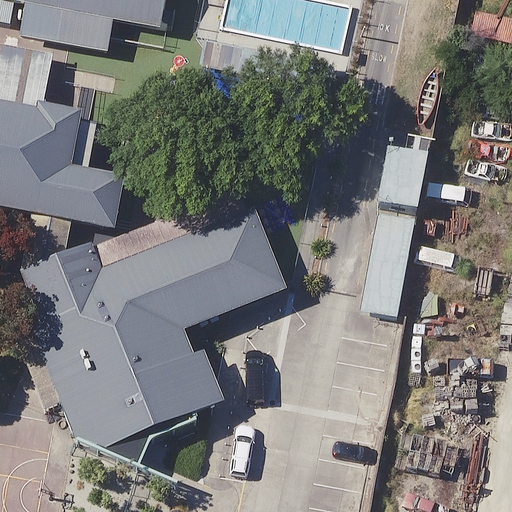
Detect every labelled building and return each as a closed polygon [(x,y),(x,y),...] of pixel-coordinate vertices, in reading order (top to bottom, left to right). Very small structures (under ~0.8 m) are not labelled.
[(167,0),(0,0),(0,14),(162,40),(167,0)] [(213,67),(329,85),(357,41),(363,0),(206,0),(206,4),(147,63),(183,98),(213,67)] [(81,130),(0,116),(0,220),(132,244),(142,191),(72,178),(81,130)] [(420,214),(424,163),(388,160),(384,212),(420,214)] [(284,299),(253,215),(101,271),(93,250),(15,283),(74,449),(106,461),(226,417),(205,360),(195,363),(185,336),(284,299)] [(414,227),(380,221),(364,317),(399,322),(414,227)]
